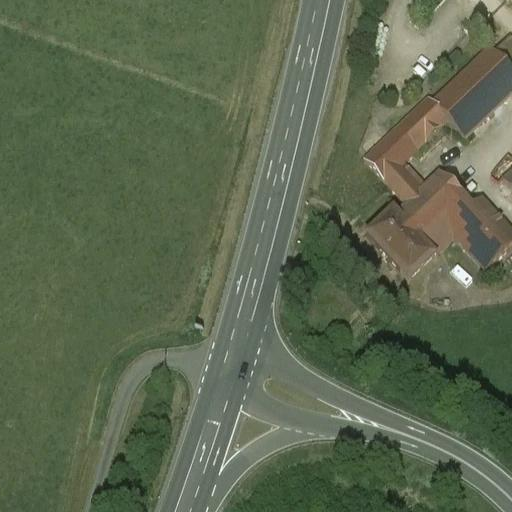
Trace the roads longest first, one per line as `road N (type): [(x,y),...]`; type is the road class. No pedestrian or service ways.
road 1 (secondary): [(320,0),(230,377)]
road 2 (trunk): [(511,504),(451,457),(345,419)]
road 3 (secondary): [(198,491),(277,440),(345,419)]
road 4 (trunk): [(345,419),(230,377)]
